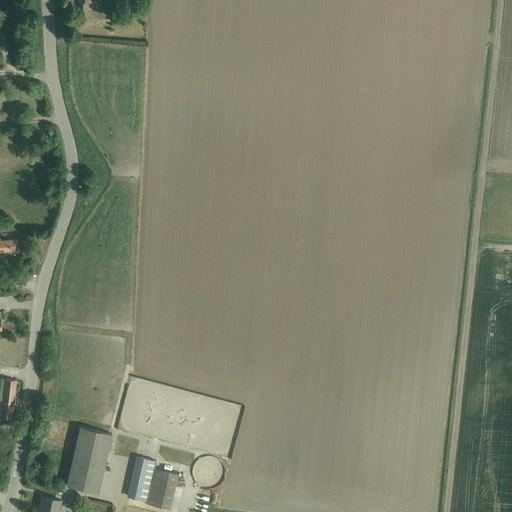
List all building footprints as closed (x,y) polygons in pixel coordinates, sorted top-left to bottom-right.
[(78,0),(78,3),(78,13),(86,13),(86,4),(97,4),(97,0),(78,0)] [(138,175),(138,162),(119,162),(119,175),(138,175)] [(0,250),(14,250),(14,239),(0,240),(0,250)] [(0,416),(11,418),(16,380),(4,378),(1,409),(0,409),(0,416)] [(98,493),(112,433),(80,426),(67,485),(98,493)] [(169,509),(178,473),(155,468),(156,461),(139,457),(130,497),(145,501),(144,503),(169,509)] [(57,511),(61,498),(42,494),(38,511),(57,511)]
